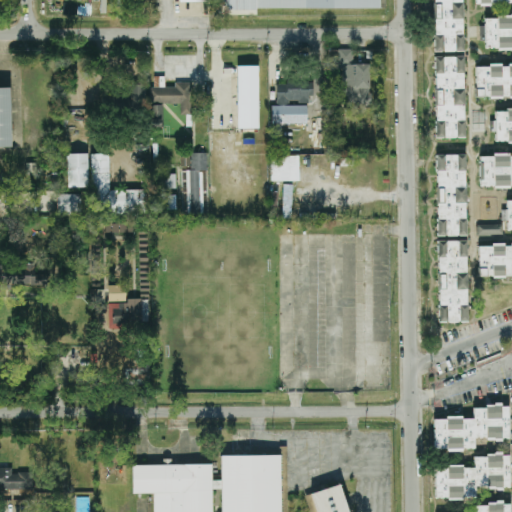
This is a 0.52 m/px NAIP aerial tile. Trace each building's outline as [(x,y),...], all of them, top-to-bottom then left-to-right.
[(379,0),(219,0),(220,9),(380,8),(379,0)] [(433,0),(434,52),(463,52),(462,0),(433,0)] [(511,17),(484,18),(485,49),(511,48),(511,17)] [(370,64),(353,64),(353,50),(338,50),(338,70),(342,70),(342,97),(347,97),(347,105),(370,105),(370,64)] [(464,138),(464,57),(435,57),(435,138),(464,138)] [(476,98),(511,97),(511,65),(475,66),(476,98)] [(259,129),(258,66),(236,66),(237,129),(259,129)] [(308,105),(309,96),(313,96),(313,84),(276,83),(276,104),(308,105)] [(146,85),(128,85),(127,108),(146,108),(146,85)] [(10,88),(0,88),(0,147),(12,147),(10,88)] [(162,105),(151,105),(151,127),(163,127),(162,105)] [(271,106),(272,125),(307,124),(307,105),(271,106)] [(511,141),(511,109),(494,110),(494,121),(491,121),(491,133),(495,133),(495,142),(511,141)] [(88,154),(66,154),(67,188),(89,187),(88,154)] [(109,154),(91,154),(93,215),(145,214),(145,190),(110,191),(109,154)] [(437,236),(466,236),(466,155),(437,155),(437,236)] [(511,187),(511,155),(479,156),(479,188),(511,187)] [(271,182),(299,181),(299,157),(271,157),(271,182)] [(176,175),(157,174),(157,189),(176,189),(176,175)] [(81,195),(58,194),(57,216),(80,216),(81,195)] [(176,209),(176,194),(154,195),(154,210),(176,209)] [(511,231),(511,199),(506,199),(506,210),(501,210),(501,221),(506,221),(506,232),(511,231)] [(476,236),(503,235),(502,225),(476,225),(476,236)] [(438,322),(467,322),(467,241),(438,241),(438,322)] [(511,276),(511,244),(478,246),(478,277),(511,276)] [(0,264),(0,286),(36,285),(36,264),(0,264)] [(125,285),(108,286),(108,302),(126,301),(125,285)] [(141,299),(127,299),(127,303),(109,303),(109,325),(142,324),(141,299)] [(434,451),(475,450),(475,439),(509,439),(509,406),(473,406),(473,418),(434,419),(434,451)] [(280,511),(280,456),(221,456),(221,481),(212,481),(212,465),(132,465),(132,494),(153,494),(153,511),(212,511),(212,490),(221,490),(221,511),(280,511)] [(0,493),(2,494),(2,490),(32,489),(32,473),(12,473),(12,468),(0,468),(0,493)] [(311,494),(316,511),(347,511),(339,485),(311,494)] [(509,511),(510,503),(474,504),(474,511),(509,511)]
